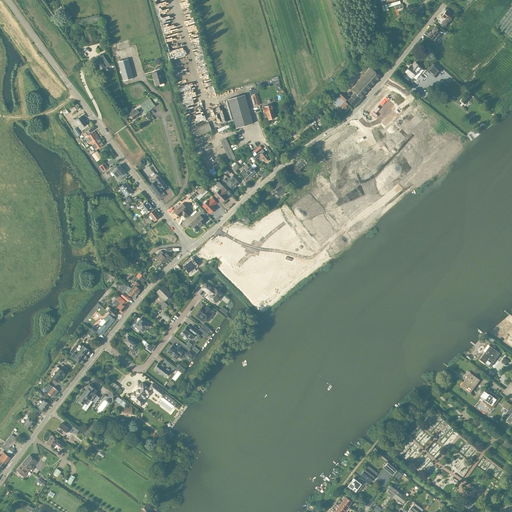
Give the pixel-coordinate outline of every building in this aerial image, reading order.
[(511,5),(497,26),(511,37),(511,5)] [(448,21),(453,15),(446,10),(437,22),(443,27),(448,21)] [(99,14),(70,21),(72,28),(100,21),(99,14)] [(433,28),(430,32),(437,38),(442,32),(435,27),(434,28),(433,28)] [(88,46),(97,44),(94,29),(84,31),(88,46)] [(438,43),(440,40),(437,38),(430,32),(427,36),(434,41),(435,40),(438,43)] [(107,64),(103,58),(100,60),(99,59),(95,62),(100,69),(104,66),(107,64)] [(128,59),(118,61),(123,81),(133,78),(128,59)] [(412,77),(413,76),(416,79),(423,70),(423,71),(423,70),(420,68),(420,67),(415,63),(412,67),(410,66),(406,72),(412,77)] [(432,63),(426,70),(429,73),(435,78),(441,70),(435,66),(432,63)] [(362,97),(381,77),(370,67),(352,87),(362,97)] [(164,83),(161,70),(152,73),(153,78),(152,78),(153,80),(154,80),(155,85),(164,83)] [(354,106),(362,97),(352,87),(350,89),(354,93),(347,100),(354,106)] [(344,102),(345,101),(348,98),(342,92),(338,95),(344,102)] [(235,128),(253,123),(245,94),(227,99),(235,128)] [(344,102),(338,95),(331,101),(339,110),(337,111),(340,114),(347,107),(349,109),(350,107),(345,101),(344,102)] [(155,106),(150,98),(140,105),(140,104),(134,108),(133,107),(128,111),(134,119),(141,114),(145,112),(145,113),(155,106)] [(380,102),(372,112),(378,117),(381,114),(386,119),(391,114),(386,109),(386,108),(380,102)] [(267,106),(262,107),(264,113),(266,112),(268,120),(275,118),(273,109),(272,109),(271,105),(267,106)] [(81,128),(87,124),(84,120),(85,119),(82,115),(75,120),(81,128)] [(198,137),(211,130),(207,122),(194,129),(198,137)] [(89,135),(85,138),(89,143),(92,140),(93,142),(99,138),(96,133),(96,134),(94,132),(89,135)] [(92,140),(89,143),(91,145),(92,145),(96,150),(104,145),(99,138),(93,142),(92,140)] [(231,162),(236,160),(226,138),(220,140),(231,162)] [(413,146),(409,150),(417,158),(422,154),(424,157),(429,152),(419,143),(416,146),(416,145),(414,147),(413,146)] [(264,152),(262,150),(253,157),(255,159),(260,156),(265,163),(270,159),(264,151),(264,152)] [(92,155),(96,161),(102,158),(97,151),(92,155)] [(297,176),(302,172),(300,170),(307,163),(302,158),(291,168),(297,176)] [(406,164),(400,158),(395,164),(400,170),(398,172),(404,178),(408,174),(407,173),(410,170),(412,173),(415,170),(415,171),(416,170),(408,162),(406,164)] [(115,164),(105,172),(107,175),(112,171),(117,178),(125,172),(119,165),(117,167),(115,164)] [(247,173),(251,177),(256,172),(251,166),(249,167),(246,164),(244,166),(245,168),(248,172),(247,173)] [(246,181),(251,177),(247,173),(248,172),(245,168),(243,170),(243,169),(239,173),(246,181)] [(394,174),(383,176),(384,183),(392,182),(395,185),(401,191),(401,190),(400,189),(404,185),(405,186),(406,185),(394,174)] [(155,181),(149,186),(157,195),(162,191),(161,189),(162,189),(166,186),(158,176),(154,179),(156,182),(155,181)] [(229,179),(236,187),(239,183),(232,176),(229,179)] [(232,190),(236,187),(229,179),(225,183),(232,190)] [(226,193),(228,192),(217,181),(214,184),(219,190),(214,195),(221,203),(223,201),(223,202),(227,199),(226,198),(228,197),(225,193),(226,193)] [(133,191),(126,182),(119,187),(126,196),(133,191)] [(283,186),(279,182),(273,187),(273,186),(270,189),(274,193),(275,192),(279,197),(286,190),(283,186)] [(349,182),(338,187),(340,191),(344,190),(347,197),(359,192),(356,186),(351,188),(350,186),(351,186),(349,182)] [(199,194),(196,191),(189,197),(193,201),(199,194)] [(216,203),(212,198),(209,201),(208,200),(207,202),(206,201),(203,204),(204,205),(202,206),(210,214),(211,212),(212,213),(215,210),(214,210),(215,208),(213,206),(214,205),(216,203)] [(145,214),(153,208),(146,200),(139,206),(145,214)] [(254,211),(260,205),(256,201),(250,207),(254,211)] [(183,205),(182,204),(174,211),(176,212),(175,213),(178,216),(178,215),(180,217),(182,214),(183,215),(185,218),(190,213),(187,210),(186,208),(187,207),(184,204),(183,205)] [(154,221),(160,217),(154,209),(148,213),(154,221)] [(284,213),(263,222),(267,230),(279,225),(280,225),(284,224),(283,223),(288,221),(284,213)] [(197,230),(206,221),(199,214),(190,223),(197,230)] [(314,248),(306,254),(312,261),(314,258),(315,259),(316,258),(315,257),(319,254),(320,255),(327,249),(319,239),(312,245),(314,248)] [(288,252),(281,258),(290,269),(296,264),(297,264),(301,261),(295,254),(292,257),(288,252)] [(157,258),(164,264),(168,260),(170,257),(166,253),(164,254),(163,253),(162,254),(161,254),(157,258)] [(159,270),(164,264),(157,258),(151,264),(159,270)] [(191,260),(186,264),(183,266),(188,272),(196,266),(191,260)] [(133,285),(130,288),(131,289),(137,294),(140,290),(137,287),(142,282),(138,278),(137,278),(132,284),(133,285)] [(215,289),(214,289),(206,283),(202,288),(207,292),(210,294),(209,296),(216,302),(216,301),(217,302),(221,298),(219,297),(222,294),(215,289)] [(128,286),(123,292),(128,296),(130,295),(133,298),(137,294),(131,289),(130,288),(128,286)] [(163,301),(159,305),(163,309),(167,305),(166,304),(172,299),(169,296),(171,294),(162,286),(156,292),(165,300),(163,302),(163,301)] [(120,290),(118,292),(121,295),(128,302),(130,299),(123,293),(120,290)] [(121,314),(129,304),(119,296),(114,302),(114,304),(120,310),(119,312),(121,314)] [(201,308),(197,314),(205,320),(205,319),(208,322),(213,315),(212,315),(215,312),(211,309),(208,307),(207,306),(205,308),(204,307),(202,306),(201,308)] [(108,311),(114,317),(117,313),(111,308),(108,311)] [(90,330),(99,337),(101,334),(102,335),(115,319),(108,314),(104,319),(104,320),(100,325),(102,326),(98,330),(93,326),(90,330)] [(137,317),(130,326),(137,332),(139,330),(142,332),(145,329),(144,328),(147,324),(145,322),(148,319),(143,315),(140,318),(140,319),(137,317)] [(187,326),(182,332),(191,339),(194,335),(197,337),(200,333),(206,337),(208,334),(200,328),(199,330),(193,325),(192,326),(194,327),(192,329),(192,328),(191,328),(187,326)] [(135,346),(137,343),(132,339),(132,338),(127,334),(125,336),(126,337),(123,341),(129,345),(128,346),(129,347),(129,346),(130,347),(129,349),(133,352),(136,348),(135,346)] [(80,351),(83,346),(80,343),(73,352),(70,356),(81,364),(87,356),(80,351)] [(174,348),(173,346),(172,345),(170,348),(169,348),(167,350),(168,351),(167,352),(176,359),(176,358),(178,356),(181,358),(185,353),(178,347),(176,349),(174,347),(174,348)] [(80,351),(87,356),(90,351),(83,346),(80,351)] [(490,346),(480,359),(490,366),(493,363),(496,359),(495,359),(496,359),(500,353),(490,346)] [(191,359),(195,354),(190,350),(186,355),(191,359)] [(175,367),(165,360),(162,364),(159,362),(153,370),(159,374),(160,373),(165,377),(170,371),(171,371),(175,367)] [(61,379),(62,377),(66,373),(57,366),(50,376),(59,382),(61,379)] [(470,393),(480,380),(470,372),(460,386),(470,393)] [(149,388),(143,383),(141,385),(140,384),(138,387),(139,388),(135,393),(134,392),(132,396),(131,398),(139,404),(143,400),(141,398),(145,393),(149,395),(149,394),(150,395),(152,392),(152,391),(153,390),(162,397),(165,394),(152,384),(149,388)] [(54,398),(58,391),(48,384),(45,388),(47,392),(54,398)] [(94,399),(97,395),(95,394),(95,393),(94,393),(96,390),(95,390),(96,389),(89,384),(77,400),(83,404),(83,403),(84,404),(85,403),(87,405),(92,397),(94,399)] [(113,401),(118,395),(112,390),(107,397),(113,401)] [(493,394),(489,390),(487,393),(485,391),(481,396),(483,398),(482,401),(486,404),(492,408),(496,403),(500,398),(495,395),(493,394)] [(35,404),(33,407),(37,410),(41,412),(42,410),(44,412),(50,404),(44,400),(43,399),(42,401),(40,399),(38,402),(39,403),(37,406),(35,404)] [(506,402),(503,406),(508,410),(511,405),(506,402)] [(28,418),(23,425),(30,429),(34,423),(28,418)] [(63,436),(69,428),(61,423),(55,430),(63,436)] [(76,434),(79,430),(73,426),(70,430),(76,434)] [(0,444),(2,447),(11,455),(14,450),(10,447),(17,438),(11,434),(6,442),(1,438),(0,439),(0,444)] [(64,444),(59,440),(52,435),(46,443),(53,448),(56,444),(62,448),(64,444)] [(0,465),(2,468),(10,457),(3,452),(0,455),(0,465)] [(30,470),(37,462),(29,455),(22,463),(16,470),(24,477),(27,474),(26,474),(30,469),(30,470)] [(387,462),(382,467),(392,476),(397,471),(387,462)] [(377,473),(367,466),(360,475),(370,482),(377,473)] [(56,468),(53,473),(57,477),(61,472),(56,468)] [(356,497),(364,486),(365,487),(368,484),(366,482),(363,485),(361,484),(354,478),(346,489),(356,497)] [(394,498),(400,491),(391,485),(386,492),(394,498)] [(400,491),(394,498),(402,505),(408,498),(400,491)] [(485,503),(489,506),(490,503),(491,502),(492,501),(493,499),(494,499),(490,496),(488,498),(487,499),(486,500),(485,503)] [(346,497),(342,502),(348,507),(352,502),(351,501),(346,497)] [(467,510),(468,508),(470,510),(475,503),(470,499),(469,499),(466,497),(460,505),(467,510)] [(367,507),(368,505),(372,501),(372,500),(368,498),(364,504),(367,507)] [(342,502),(339,506),(345,511),(348,507),(342,502)]
